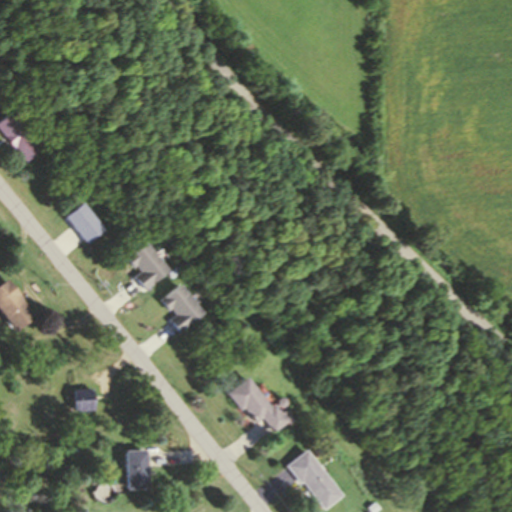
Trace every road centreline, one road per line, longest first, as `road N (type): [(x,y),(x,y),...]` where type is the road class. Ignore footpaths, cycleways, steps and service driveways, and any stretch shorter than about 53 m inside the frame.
road 1 (residential): [(511,349),(308,158),(170,0)]
road 2 (residential): [(264,511),(0,184)]
